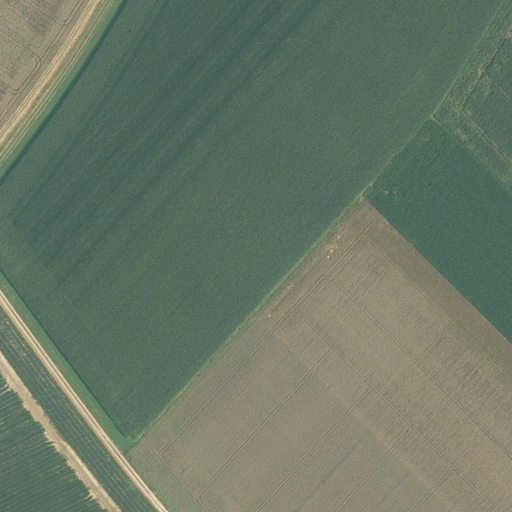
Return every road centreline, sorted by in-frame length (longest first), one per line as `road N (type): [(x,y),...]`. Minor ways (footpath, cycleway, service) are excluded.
road 1 (track): [(161,511),(0,297)]
road 2 (track): [(109,0),(0,164)]
